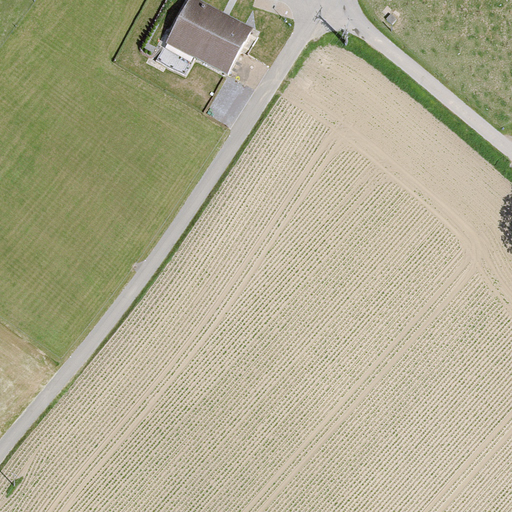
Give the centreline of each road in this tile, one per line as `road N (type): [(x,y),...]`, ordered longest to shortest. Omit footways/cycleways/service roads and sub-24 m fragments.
road 1 (unclassified): [(0,450),(141,275),(323,5)]
road 2 (track): [(323,5),(511,150)]
